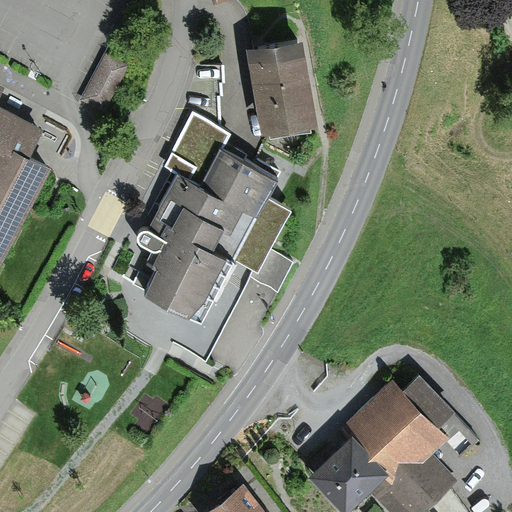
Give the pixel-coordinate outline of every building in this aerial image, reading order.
[(303,29),(246,40),(262,125),(270,124),(270,127),(311,120),(310,116),(319,115),(303,29)] [(108,115),(132,67),(106,54),(82,102),(108,115)] [(0,260),(52,161),(30,149),(44,123),(0,100),(0,92),(5,82),(0,78),(0,260)] [(225,125),(190,107),(168,151),(178,156),(137,236),(157,246),(140,278),(201,309),(217,279),(273,169),(217,141),(225,125)] [(291,259),(267,248),(255,275),(278,286),(291,259)] [(350,429),(308,470),(346,509),(367,488),(390,511),(439,511),(428,500),(456,474),(426,444),(441,429),(391,377),(344,422),(350,429)] [(270,511),(244,478),(198,511),(270,511)]
